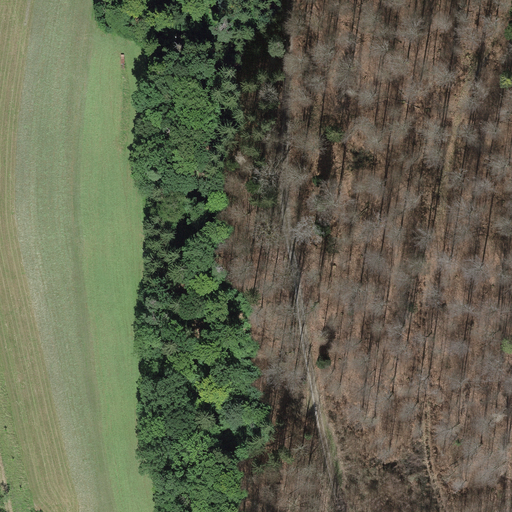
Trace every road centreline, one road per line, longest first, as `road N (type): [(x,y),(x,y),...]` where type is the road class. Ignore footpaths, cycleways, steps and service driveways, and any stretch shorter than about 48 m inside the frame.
road 1 (track): [(443,511),(426,446),(425,307),(469,84),(511,3)]
road 2 (track): [(288,0),(285,239),(345,511)]
